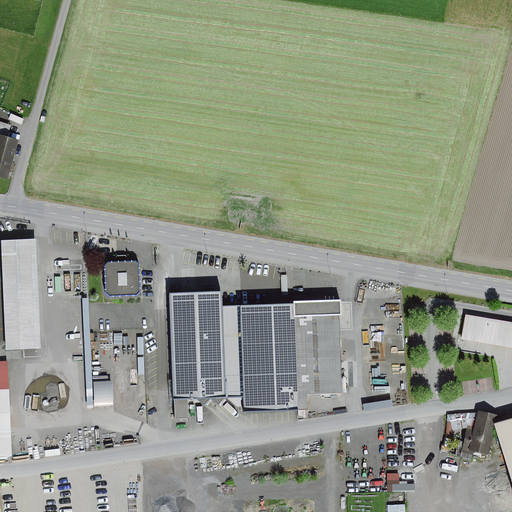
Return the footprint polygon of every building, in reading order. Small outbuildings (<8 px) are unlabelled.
[(12,125),(0,120),(0,131),(8,134),(12,125)] [(21,141),(0,135),(0,172),(11,176),(21,141)] [(263,209),(245,205),(242,220),(260,224),(263,209)] [(38,240),(1,241),(6,351),(43,349),(38,240)] [(110,264),(106,268),(108,293),(110,298),(140,297),(143,294),(142,266),(138,263),(110,264)] [(358,296),(358,285),(326,286),(326,297),(358,296)] [(223,291),(171,294),(177,419),(189,418),(188,399),(228,397),(224,307),(223,291)] [(295,302),(295,304),(296,318),(340,316),(343,316),(343,300),(295,302)] [(295,304),(241,306),(245,397),(246,412),(300,409),(296,318),(295,304)] [(241,306),(224,307),(228,397),(245,397),(241,306)] [(93,380),(90,312),(85,312),(89,405),(115,404),(113,379),(93,380)] [(511,323),(504,322),(467,315),(463,339),(502,346),(511,348),(511,323)] [(296,318),(300,409),(309,409),(308,395),(344,393),(340,316),(296,318)] [(11,362),(0,362),(0,388),(11,388),(11,362)] [(500,418),(481,413),(477,431),(469,430),(464,451),(491,457),(497,431),(495,425),(498,425),(500,418)] [(511,420),(498,425),(495,425),(511,482),(511,420)] [(13,427),(0,427),(0,433),(1,456),(14,456),(13,427)] [(388,471),(389,490),(401,489),(400,470),(388,471)]
